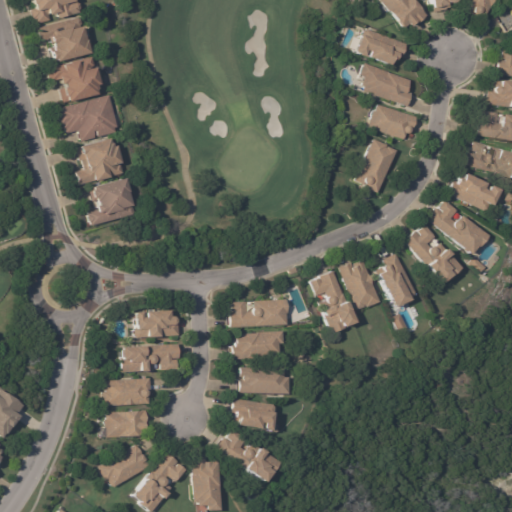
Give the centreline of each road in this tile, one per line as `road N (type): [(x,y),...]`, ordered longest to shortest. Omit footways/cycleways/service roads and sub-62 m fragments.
road 1 (residential): [(445,49),(429,171),(389,221),(197,283),(151,283)]
road 2 (residential): [(36,276),(37,297),(61,317),(84,314),(99,298),(99,270),(76,252),(47,258),(36,276)]
road 3 (residential): [(0,12),(46,201)]
road 4 (residential): [(67,361),(43,454),(0,510)]
road 5 (residential): [(183,419),(199,375),(197,283)]
